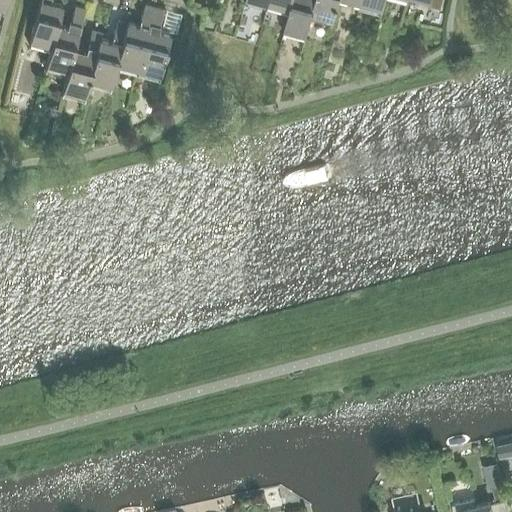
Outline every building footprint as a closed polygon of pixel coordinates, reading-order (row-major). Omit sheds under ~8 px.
[(39,0),(29,40),(42,43),(51,45),(57,24),(62,5),(49,2),(48,0),(39,0)] [(289,8),(284,28),(285,28),(298,32),(307,34),(311,17),(312,13),(312,12),(315,0),(291,0),(290,8),(289,8)] [(312,13),(311,17),(332,23),(331,23),(332,23),(338,0),(315,0),(312,12),(312,13)] [(361,0),(361,2),(368,4),(382,8),(380,13),(381,13),(384,0),(361,0)] [(429,0),(430,0),(429,5),(428,5),(429,5),(440,8),(442,0),(429,0)] [(126,22),(115,67),(123,69),(136,73),(137,68),(154,6),(144,4),(140,20),(147,21),(145,27),(126,22)] [(49,50),(46,64),(67,70),(73,49),(74,49),(85,8),(75,5),(69,27),(57,24),(51,45),(50,50),(49,50)] [(154,6),(137,68),(150,72),(160,74),(170,34),(158,30),(163,9),(154,6)] [(99,38),(88,79),(97,81),(111,84),(115,67),(126,22),(117,20),(113,36),(120,37),(118,43),(100,38),(99,38)] [(67,70),(62,89),(71,91),(85,95),(88,83),(87,83),(88,79),(99,38),(100,38),(101,33),(91,30),(86,52),(74,49),(73,49),(67,70)] [(508,442),(496,444),(499,458),(511,455),(508,442)] [(497,462),(484,465),(489,487),(502,484),(497,462)] [(503,487),(493,489),(495,502),(506,499),(503,487)] [(507,511),(505,500),(506,500),(506,499),(495,502),(476,506),(474,499),(452,504),(453,511),(507,511)]
